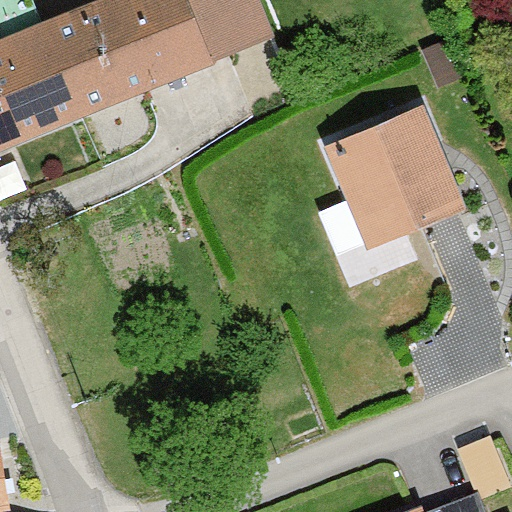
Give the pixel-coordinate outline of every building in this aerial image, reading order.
[(86,0),(41,18),(81,113),(271,36),(256,0),(86,0)] [(0,145),(81,113),(41,18),(0,35),(0,145)] [(425,102),(326,144),(370,249),(469,207),(425,102)] [(488,435),(458,447),(482,504),(511,491),(488,435)] [(11,511),(2,449),(0,449),(0,511),(11,511)]
